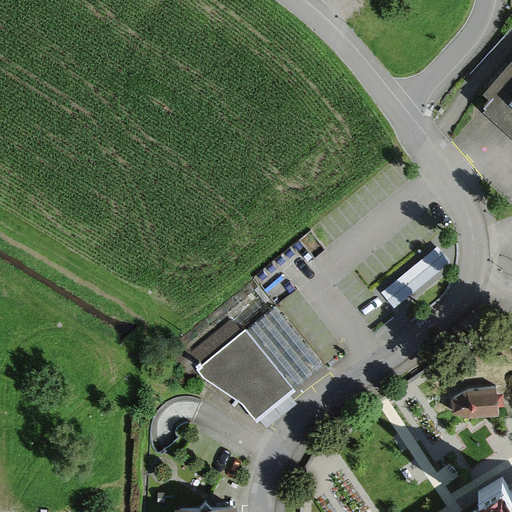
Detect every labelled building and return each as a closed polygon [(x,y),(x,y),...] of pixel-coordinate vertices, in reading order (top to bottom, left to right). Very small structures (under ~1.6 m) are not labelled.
[(511,69),(495,89),(511,104),(511,69)] [(434,255),(385,292),(398,309),(447,271),(434,255)] [(258,286),(184,348),(214,384),(219,380),(255,422),(324,364),(258,286)] [(501,416),(498,387),(460,391),(451,401),(452,413),(461,420),(501,416)] [(483,508),(477,511),(511,511),(511,495),(502,481),(476,499),(483,508)]
